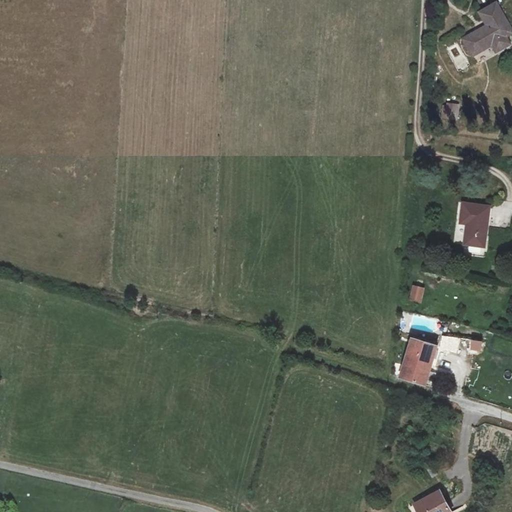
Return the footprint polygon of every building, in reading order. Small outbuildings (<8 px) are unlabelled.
[(511,32),(511,22),(500,0),(477,13),(484,26),(458,40),(467,57),(487,46),(490,53),(506,45),(502,38),(511,32)] [(444,126),(457,128),(459,119),(445,117),(444,126)] [(485,248),(490,205),(466,201),(459,245),(485,248)] [(416,300),(419,288),(410,286),(408,298),(416,300)] [(400,377),(425,385),(426,382),(433,384),(437,372),(430,370),(437,344),(412,337),(400,377)] [(439,511),(428,484),(402,494),(408,511),(439,511)]
